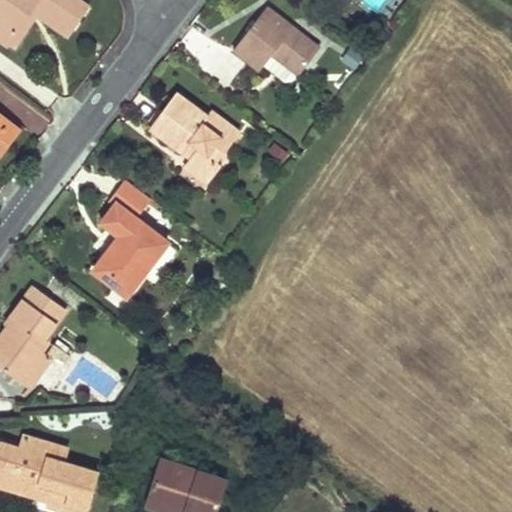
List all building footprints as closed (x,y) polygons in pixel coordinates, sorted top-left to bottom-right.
[(0,0),(0,38),(7,44),(34,5),(73,29),(88,5),(80,0),(0,0)] [(34,5),(7,44),(14,49),(37,15),(68,36),(73,29),(34,5)] [(267,7),(234,49),(261,70),(265,65),(273,53),(300,74),(320,48),(267,7)] [(273,53),(265,65),(286,81),(295,80),(300,74),(273,53)] [(176,93),(150,127),(181,152),(188,143),(198,150),(191,159),(184,166),(208,184),(222,166),(217,162),(229,146),(220,139),(231,126),(211,111),(207,117),(176,93)] [(0,137),(11,124),(0,116),(0,137)] [(0,156),(20,130),(11,124),(0,137),(0,156)] [(231,126),(220,139),(229,146),(239,132),(231,126)] [(188,143),(181,152),(191,159),(198,150),(188,143)] [(122,237),(95,269),(129,296),(171,242),(137,218),(152,200),(126,179),(113,196),(120,202),(104,222),(122,237)] [(9,325),(0,337),(0,367),(19,383),(42,352),(50,341),(44,337),(67,310),(34,286),(12,316),(14,318),(20,321),(14,328),(9,325)] [(14,318),(9,325),(14,328),(20,321),(14,318)] [(42,352),(19,383),(27,389),(51,359),(42,352)] [(3,442),(0,452),(0,484),(12,488),(14,479),(41,488),(43,482),(55,486),(51,499),(49,504),(75,511),(86,511),(99,470),(64,460),(51,457),(55,443),(25,434),(22,447),(3,442)] [(55,443),(51,457),(64,460),(68,447),(55,443)] [(161,459),(148,501),(180,511),(215,511),(226,479),(161,459)] [(14,479),(12,488),(51,499),(55,486),(43,482),(41,488),(14,479)]
